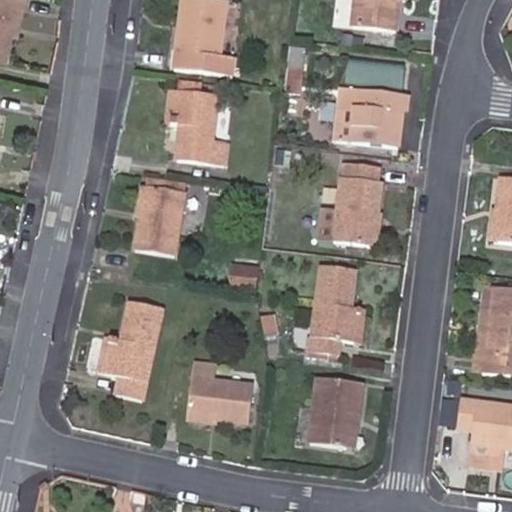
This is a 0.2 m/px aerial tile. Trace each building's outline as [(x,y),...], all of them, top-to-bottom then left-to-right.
[(0,0),(0,47),(3,34),(8,12),(16,13),(18,0),(0,0)] [(222,5),(181,0),(178,0),(170,73),(228,80),(230,63),(216,61),(222,5)] [(398,3),(398,0),(354,0),(351,31),(394,36),(398,3)] [(8,12),(3,34),(11,36),(16,13),(8,12)] [(409,89),(411,65),(344,60),(342,84),(409,89)] [(394,133),(397,113),(404,114),(405,98),(357,92),(351,143),(395,149),(398,134),(394,133)] [(170,127),(174,96),(167,95),(164,127),(170,127)] [(184,143),(177,142),(174,166),(220,172),(225,148),(207,146),(213,102),(174,96),(170,127),(179,129),(184,129),(184,143)] [(331,244),(365,248),(369,215),(374,216),(379,185),(375,183),(377,170),(349,166),(347,181),(339,180),(331,244)] [(499,212),(495,244),(511,245),(511,180),(499,178),(495,212),(499,212)] [(143,183),(142,189),(182,196),(183,189),(143,183)] [(182,196),(142,189),(131,249),(171,257),(182,196)] [(486,242),(495,244),(499,212),(495,212),(491,211),(486,242)] [(369,215),(365,248),(374,249),(378,217),(374,216),(369,215)] [(343,296),(348,297),(351,272),(321,268),(309,351),(339,355),(341,343),(350,344),(355,309),(346,308),(340,308),(343,296)] [(252,272),(230,270),(227,292),(249,295),(252,272)] [(481,356),(490,291),(484,289),(474,355),(481,356)] [(511,293),(490,291),(481,356),(474,355),(472,372),(507,377),(509,360),(511,359),(511,293)] [(108,338),(101,372),(115,375),(109,396),(135,402),(158,309),(118,300),(113,327),(120,328),(127,330),(125,341),(117,339),(108,338)] [(355,309),(350,344),(356,345),(362,310),(355,309)] [(127,330),(120,328),(117,339),(125,341),(127,330)] [(93,370),(101,372),(108,338),(102,336),(93,370)] [(189,364),(184,412),(211,416),(211,419),(244,423),(249,388),(208,383),(210,367),(189,364)] [(348,412),(356,413),(359,383),(316,379),(309,443),(344,447),(348,412)] [(503,448),(511,448),(511,407),(459,400),(455,427),(470,430),(469,444),(503,448)] [(210,426),(211,419),(211,416),(184,412),(183,421),(210,426)] [(352,449),(356,413),(348,412),(344,447),(352,449)] [(503,448),(469,444),(467,464),(501,468),(503,448)]
